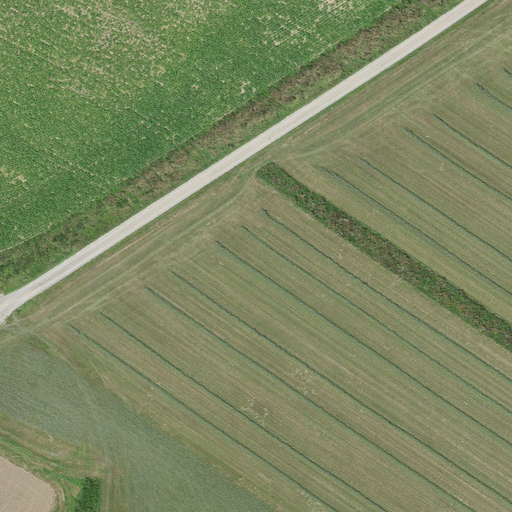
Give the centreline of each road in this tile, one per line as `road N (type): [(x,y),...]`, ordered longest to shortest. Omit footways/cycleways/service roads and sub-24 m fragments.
road 1 (track): [(485,0),(75,263),(0,320)]
road 2 (track): [(0,324),(43,343),(82,380),(108,432),(109,511)]
